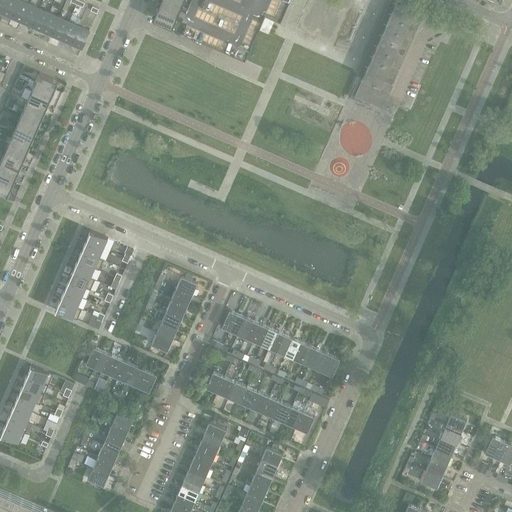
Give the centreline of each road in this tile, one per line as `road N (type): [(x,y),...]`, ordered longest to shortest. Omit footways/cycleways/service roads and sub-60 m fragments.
road 1 (residential): [(296,511),(368,335),(229,270)]
road 2 (residential): [(130,493),(229,270)]
road 3 (residential): [(229,270),(52,192)]
road 4 (residential): [(456,1),(447,22),(423,34),(390,109)]
road 5 (unclassified): [(2,303),(52,192)]
